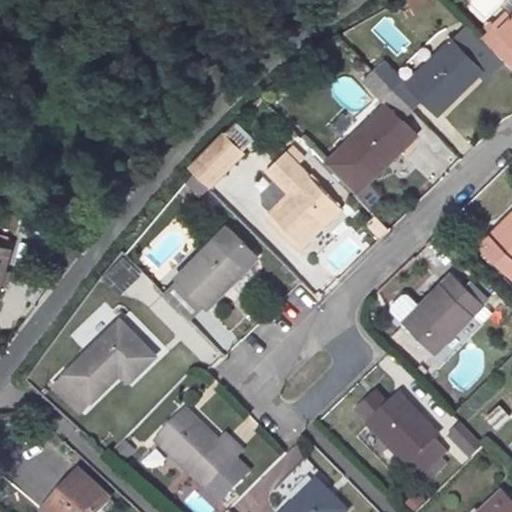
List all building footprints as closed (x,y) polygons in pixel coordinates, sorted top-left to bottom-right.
[(511,15),(508,11),(496,24),(511,40),(511,15)] [(438,114),(483,70),(453,40),(441,51),(425,66),(408,82),(386,59),(375,69),(413,109),(423,99),(438,114)] [(430,40),(414,56),(425,66),(441,51),(430,40)] [(323,161),(360,194),(418,130),(381,97),(323,161)] [(253,137),(236,121),(225,132),(242,148),(253,137)] [(245,151),(242,148),(225,132),(190,167),(209,187),(245,151)] [(295,148),(289,154),(298,163),(304,157),(295,148)] [(290,193),(272,211),(301,242),(304,244),(341,207),(298,163),(289,154),(287,152),(269,170),(290,193)] [(272,211),(267,215),(296,246),(301,242),(272,211)] [(511,213),(481,245),(511,275),(511,213)] [(59,280),(81,252),(62,238),(41,264),(59,280)] [(216,238),(178,278),(208,308),(246,268),(216,238)] [(0,287),(12,248),(0,244),(0,287)] [(103,271),(142,309),(161,290),(122,252),(103,271)] [(434,353),(484,303),(453,273),(404,322),(434,353)] [(129,363),(139,373),(157,355),(121,319),(66,373),(93,401),(120,373),(129,363)] [(139,373),(129,363),(120,373),(129,382),(139,373)] [(400,394),(369,425),(421,478),(448,451),(436,438),(439,435),(400,394)] [(186,410),(221,443),(228,435),(194,403),(186,410)] [(485,416),(494,427),(510,415),(500,404),(485,416)] [(228,435),(221,443),(186,410),(157,442),(207,488),(243,450),(228,435)] [(469,458),(483,445),(460,421),(446,434),(469,458)] [(152,446),(145,464),(158,469),(165,452),(152,446)] [(81,474),(47,511),(98,511),(111,498),(81,474)] [(346,511),(347,511),(316,481),(284,511),(346,511)] [(191,511),(211,511),(212,511),(196,488),(182,498),(191,511)] [(482,511),(511,511),(511,502),(502,493),(482,511)] [(111,511),(118,505),(111,498),(98,511),(111,511)]
